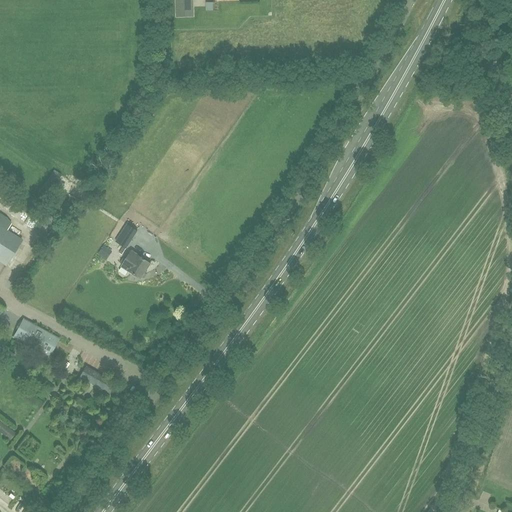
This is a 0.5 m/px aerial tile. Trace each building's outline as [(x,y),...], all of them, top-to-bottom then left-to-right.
[(175,0),(176,17),(193,17),(192,0),(175,0)] [(53,171),(46,181),(29,204),(25,202),(21,208),(30,215),(35,208),(49,186),(52,187),(60,176),(53,171)] [(30,225),(33,218),(23,214),(20,220),(30,225)] [(127,224),(115,242),(123,247),(119,253),(122,255),(137,231),(127,224)] [(0,226),(0,261),(6,265),(22,240),(0,226)] [(100,252),(109,258),(115,250),(106,243),(100,252)] [(150,264),(138,256),(131,251),(126,259),(123,258),(121,263),(122,265),(121,266),(140,279),(141,277),(144,277),(146,274),(145,271),(150,264)] [(278,281),(283,287),(291,280),(286,274),(278,281)] [(59,339),(23,319),(13,337),(48,356),(45,362),(51,365),(55,359),(49,356),(59,339)] [(100,368),(103,360),(86,354),(83,362),(100,368)] [(86,366),(80,377),(110,395),(117,384),(86,366)] [(0,429),(14,437),(17,431),(2,422),(0,426),(0,429)] [(50,453),(43,459),(51,467),(58,461),(50,453)]
